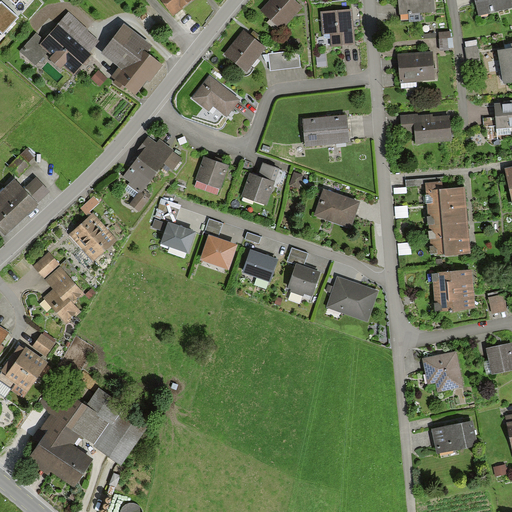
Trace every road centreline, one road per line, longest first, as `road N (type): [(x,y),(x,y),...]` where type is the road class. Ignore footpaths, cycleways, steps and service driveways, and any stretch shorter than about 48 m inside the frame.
road 1 (residential): [(375,78),(284,87),(269,95),(240,148),(153,104)]
road 2 (residential): [(392,278),(182,203)]
road 3 (secondary): [(153,104),(0,259)]
road 4 (residential): [(375,78),(392,278)]
road 5 (residential): [(397,343),(410,511)]
road 6 (residential): [(451,0),(465,122)]
